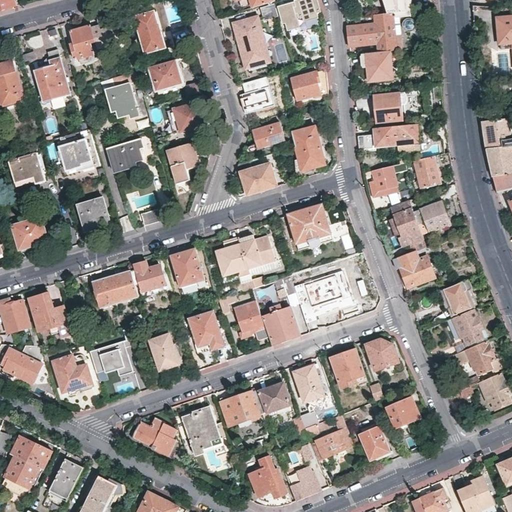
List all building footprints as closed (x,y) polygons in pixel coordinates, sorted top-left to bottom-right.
[(0,0),(0,9),(15,6),(13,0),(0,0)] [(318,0),(299,0),(282,5),(286,21),(321,11),(318,0)] [(395,12),(412,10),(410,0),(383,0),(388,13),(395,12)] [(267,18),(282,14),(279,4),(264,8),(267,18)] [(356,16),(355,5),(346,6),(348,17),(356,16)] [(158,25),(154,11),(136,17),(146,53),(174,45),(176,44),(177,42),(178,40),(178,37),(178,35),(176,33),(176,32),(171,33),(171,34),(163,36),(160,25),(158,25)] [(379,44),(380,52),(396,50),(398,49),(406,49),(404,32),(397,33),(395,12),(388,13),(376,14),(376,22),(348,26),(349,35),(350,47),(379,44)] [(89,16),(92,26),(99,51),(109,48),(108,46),(122,42),(118,26),(101,31),(97,14),(89,16)] [(511,16),(498,18),(500,42),(511,40),(511,16)] [(413,17),(412,17),(410,17),(408,18),(407,18),(406,20),(405,22),(405,23),(405,25),(405,27),(406,28),(407,29),(409,30),(411,31),(412,31),(414,30),(416,29),(417,28),(418,27),(419,25),(419,23),(418,22),(418,20),(416,19),(415,18),(413,17)] [(263,29),(259,18),(234,25),(235,29),(246,67),(267,61),(259,31),(263,29)] [(99,51),(92,26),(71,32),(74,41),(70,43),(76,62),(100,55),(99,51)] [(232,30),(243,67),(246,67),(235,29),(232,30)] [(210,65),(204,46),(197,48),(203,68),(210,65)] [(35,67),(45,102),(71,94),(59,49),(49,52),(50,55),(52,62),(45,65),(35,67)] [(395,79),(392,52),(364,55),(365,66),(368,66),(370,81),(395,79)] [(45,65),(52,62),(50,55),(44,61),(45,65)] [(176,59),(150,67),(157,90),(183,83),(176,59)] [(26,100),(15,61),(0,65),(0,102),(13,99),(14,104),(26,100)] [(321,81),(318,71),(292,78),(298,100),(322,93),(319,82),(321,81)] [(269,76),(247,82),(249,89),(252,102),(250,103),(253,113),(276,106),(269,76)] [(141,116),(131,83),(107,90),(110,100),(114,99),(119,118),(130,115),(131,119),(141,116)] [(403,93),(402,89),(375,92),(378,122),(405,120),(404,104),(406,104),(405,93),(403,93)] [(201,112),(198,102),(174,109),(181,131),(201,126),(197,113),(201,112)] [(148,117),(137,120),(139,126),(149,124),(148,117)] [(488,149),(511,146),(511,129),(510,118),(483,122),(485,134),(488,149)] [(286,140),(281,121),(253,129),(259,148),(286,140)] [(445,121),(431,122),(434,144),(448,142),(447,134),(445,121)] [(397,125),(399,146),(422,143),(420,123),(397,125)] [(316,124),(293,131),(297,146),(304,170),(327,163),(316,124)] [(359,136),(360,149),(399,146),(397,125),(375,128),(375,134),(359,136)] [(94,165),(87,138),(60,146),(67,170),(81,166),(83,169),(94,165)] [(107,148),(114,172),(125,169),(124,164),(143,159),(140,148),(144,147),(141,138),(107,148)] [(200,165),(194,142),(168,149),(177,184),(191,180),(188,169),(200,165)] [(495,187),(496,193),(511,188),(511,146),(488,149),(493,177),(495,187)] [(440,168),(453,166),(450,152),(436,156),(415,160),(422,188),(443,183),(440,168)] [(46,181),(38,153),(10,161),(16,184),(34,178),(36,184),(46,181)] [(237,169),(236,174),(242,172),(249,195),(261,191),(278,186),(272,162),(253,168),(251,159),(240,162),(237,169)] [(401,192),(396,173),(409,169),(407,162),(402,163),(401,164),(375,170),(373,171),(375,181),(371,182),(375,198),(401,192)] [(459,194),(457,183),(440,189),(444,200),(459,194)] [(111,222),(104,197),(77,204),(85,228),(99,225),(99,226),(111,222)] [(426,221),(421,208),(415,211),(411,200),(393,207),(396,219),(403,236),(399,238),(403,247),(411,244),(414,252),(417,251),(427,247),(424,238),(425,238),(420,223),(426,221)] [(431,232),(453,224),(444,200),(422,208),(431,232)] [(305,209),(288,214),(299,249),(335,239),(323,203),(305,209)] [(157,222),(163,220),(159,208),(142,213),(146,225),(157,222)] [(49,241),(41,216),(13,225),(20,249),(49,241)] [(403,236),(396,219),(393,220),(399,238),(403,236)] [(249,267),(276,259),(268,235),(252,240),(251,235),(241,238),(249,267)] [(225,275),(249,267),(241,238),(225,242),(227,247),(218,250),(225,275)] [(432,245),(427,247),(417,251),(419,255),(419,254),(433,250),(432,245)] [(206,279),(196,248),(173,255),(181,282),(196,278),(197,282),(206,279)] [(414,252),(394,259),(398,268),(402,267),(409,287),(437,277),(429,255),(420,258),(419,254),(419,255),(417,251),(414,252)] [(251,273),(278,265),(276,259),(249,267),(251,273)] [(132,270),(137,285),(141,284),(144,290),(159,287),(160,291),(169,289),(162,264),(150,268),(148,260),(136,264),(137,269),(132,270)] [(140,295),(137,285),(132,270),(131,267),(124,269),(125,272),(94,281),(102,306),(140,295)] [(291,275),(275,280),(278,289),(285,287),(288,295),(297,292),(291,275)] [(262,277),(253,280),(255,286),(258,285),(264,284),(262,277)] [(469,279),(441,290),(444,298),(446,298),(451,307),(449,307),(452,316),(475,306),(468,290),(473,288),(469,279)] [(55,309),(49,292),(30,298),(41,331),(59,325),(63,336),(73,333),(69,322),(70,322),(65,306),(55,309)] [(220,298),(224,311),(231,309),(232,308),(230,302),(239,298),(237,293),(220,298)] [(31,326),(23,300),(12,303),(11,299),(0,302),(10,333),(31,326)] [(267,327),(257,300),(236,307),(243,332),(240,333),(242,338),(254,334),(252,329),(255,328),(256,331),(259,338),(260,339),(262,339),(270,336),(267,327)] [(288,341),(302,336),(292,306),(283,309),(281,305),(271,308),(273,313),(265,316),(274,345),(288,341)] [(475,309),(454,318),(462,338),(465,337),(468,344),(489,336),(486,327),(485,327),(481,316),(479,318),(475,309)] [(218,321),(215,312),(192,320),(201,347),(212,343),(215,350),(226,346),(222,333),(220,334),(216,322),(218,321)] [(139,324),(148,321),(146,313),(136,316),(139,324)] [(457,341),(462,338),(454,318),(448,320),(457,341)] [(137,343),(132,327),(125,329),(128,339),(119,342),(121,349),(102,354),(100,347),(91,350),(98,372),(106,370),(107,373),(119,369),(121,376),(135,371),(127,347),(137,343)] [(180,362),(171,333),(150,340),(160,371),(171,368),(170,365),(180,362)] [(35,345),(42,346),(38,334),(33,336),(35,345)] [(393,344),(382,339),(367,345),(377,370),(400,362),(393,344)] [(489,340),(468,349),(458,353),(456,354),(462,365),(472,359),(477,368),(478,367),(482,374),(492,370),(491,369),(500,365),(489,340)] [(3,343),(0,349),(0,360),(3,362),(3,363),(7,365),(3,372),(15,378),(17,375),(34,383),(44,364),(41,362),(44,355),(42,346),(35,345),(27,345),(24,351),(29,354),(28,356),(13,348),(14,344),(3,343)] [(456,354),(458,353),(455,346),(444,351),(446,358),(456,354)] [(366,374),(356,348),(331,357),(342,388),(359,382),(357,378),(366,374)] [(51,352),(44,355),(46,361),(54,359),(51,352)] [(75,353),(69,355),(62,357),(55,359),(64,391),(82,386),(82,388),(94,384),(88,363),(78,366),(75,353)] [(325,394),(315,365),(295,371),(305,401),(325,394)] [(503,372),(482,382),(490,401),(494,400),(498,408),(511,401),(511,389),(507,379),(507,381),(503,372)] [(462,390),(472,386),(470,380),(460,384),(447,390),(449,396),(462,390)] [(370,385),(376,401),(385,397),(380,382),(370,385)] [(276,385),(275,383),(268,385),(269,388),(261,390),(261,389),(253,391),(259,409),(261,414),(268,412),(272,411),(291,404),(284,383),(276,385)] [(462,390),(465,396),(475,391),(472,386),(462,390)] [(259,409),(253,391),(222,402),(231,426),(261,416),(261,414),(259,409)] [(421,418),(412,397),(388,407),(397,429),(421,418)] [(207,417),(215,415),(212,406),(205,409),(207,417)] [(205,409),(183,416),(194,449),(229,437),(224,422),(218,424),(215,415),(207,417),(205,409)] [(301,416),(306,428),(307,428),(317,424),(319,423),(315,411),(301,416)] [(355,445),(342,415),(336,418),(340,429),(316,439),(323,458),(355,445)] [(132,441),(157,453),(159,450),(170,455),(178,440),(174,438),(178,429),(157,418),(152,427),(141,421),(132,441)] [(392,451),(380,424),(377,426),(375,423),(362,429),(363,432),(359,434),(371,460),(392,451)] [(317,424),(307,428),(310,435),(320,431),(317,424)] [(0,432),(0,451),(7,454),(13,435),(1,431),(0,432)] [(45,470),(54,452),(21,435),(12,454),(15,456),(5,478),(6,478),(3,487),(25,497),(30,489),(31,489),(30,491),(34,492),(39,481),(35,479),(40,469),(45,470)] [(229,437),(194,449),(195,453),(214,447),(217,455),(233,450),(229,437)] [(315,458),(309,443),(301,447),(307,461),(315,458)] [(288,452),(292,463),(299,461),(295,449),(288,452)] [(289,503),(293,502),(283,479),(282,479),(277,467),(275,468),(269,455),(260,459),(263,467),(250,473),(260,499),(266,500),(269,506),(271,506),(275,506),(279,506),(284,504),(289,503)] [(511,484),(511,457),(498,464),(507,487),(511,484)] [(68,500),(84,468),(65,460),(51,490),(61,494),(60,496),(68,500)] [(310,495),(322,490),(314,471),(299,477),(300,482),(290,486),(297,500),(310,495)] [(473,484),(458,489),(467,511),(482,511),(482,510),(496,503),(483,474),(471,480),(473,484)] [(106,511),(119,485),(100,476),(82,511),(106,511)] [(450,511),(446,500),(450,498),(445,487),(420,497),(413,500),(417,511),(450,511)] [(161,497),(148,491),(138,511),(176,511),(179,506),(177,505),(161,497)] [(511,511),(511,493),(502,498),(507,511),(511,511)]
